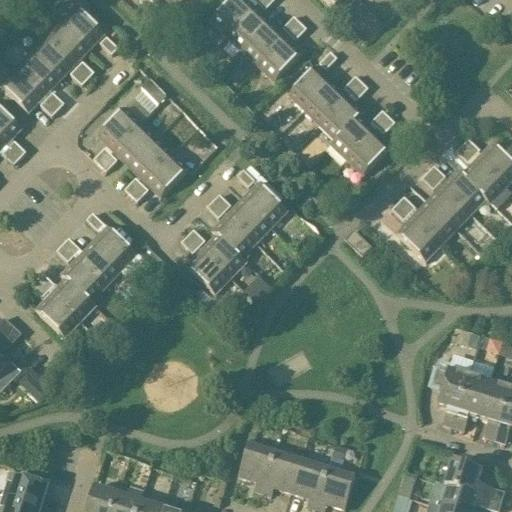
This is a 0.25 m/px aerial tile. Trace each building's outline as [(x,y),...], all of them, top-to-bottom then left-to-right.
[(147,0),(141,7),(152,17),(158,11),(147,0)] [(246,0),(238,0),(212,27),(228,42),(258,11),(246,0)] [(268,0),(254,0),(252,3),(259,10),(268,0)] [(271,0),(268,0),(259,10),(265,15),(276,4),(271,0)] [(358,2),(355,0),(324,0),(342,18),(358,2)] [(91,56),(106,40),(77,11),(62,27),(91,56)] [(258,11),(228,42),(245,57),(274,26),(258,11)] [(300,28),(294,21),(283,33),(289,39),(300,28)] [(274,26),(245,57),(261,73),(290,41),(274,26)] [(91,56),(62,27),(46,43),(76,72),(91,56)] [(300,28),(289,39),(296,45),(307,34),(300,28)] [(306,57),(290,41),(261,73),(277,88),(306,57)] [(107,42),(101,48),(112,59),(119,53),(107,42)] [(76,72),(46,43),(31,58),(61,87),(76,72)] [(337,63),(331,57),(320,68),(326,75),(337,63)] [(61,87),(31,58),(16,74),(46,103),(61,87)] [(306,116),(335,85),(319,69),(290,101),(306,116)] [(77,73),(71,79),(83,90),(89,84),(77,73)] [(46,103),(16,74),(1,90),(31,119),(46,103)] [(363,88),(356,81),(345,92),(352,99),(363,88)] [(150,83),(140,90),(154,109),(163,102),(150,83)] [(335,85),(306,116),(322,131),(351,100),(335,85)] [(368,94),(363,88),(352,99),(358,104),(368,94)] [(47,105),(58,115),(65,109),(54,98),(47,105)] [(351,100),(322,131),(337,145),(363,120),(367,115),(351,100)] [(58,115),(47,105),(41,111),(52,121),(58,115)] [(0,142),(9,151),(24,135),(0,111),(0,142)] [(115,158),(145,128),(129,112),(99,143),(115,158)] [(390,123),(383,115),(372,126),(380,133),(390,123)] [(337,145),(332,150),(349,165),(379,134),(363,120),(337,145)] [(390,123),(380,133),(386,138),(395,128),(390,123)] [(160,143),(145,128),(115,158),(131,174),(160,143)] [(394,149),(379,134),(349,165),(365,180),(394,149)] [(0,142),(0,159),(9,151),(0,142)] [(176,158),(160,143),(131,174),(146,189),(176,158)] [(481,155),(469,144),(463,150),(474,162),(481,155)] [(15,146),(10,152),(21,163),(26,157),(15,146)] [(478,163),(508,193),(511,188),(511,166),(493,147),(478,163)] [(474,162),(463,150),(457,157),(468,168),(474,162)] [(21,163),(10,152),(3,159),(14,170),(21,163)] [(102,172),(113,160),(105,153),(94,165),(102,172)] [(176,158),(146,189),(162,204),(192,174),(176,158)] [(118,165),(113,160),(102,172),(107,177),(118,165)] [(508,193),(478,163),(463,178),(489,205),(493,209),(508,193)] [(435,171),(429,177),(441,188),(447,182),(435,171)] [(458,174),(443,190),(474,220),(489,205),(463,178),(458,174)] [(238,181),(249,193),(255,186),(244,175),(238,181)] [(441,188),(429,177),(422,184),(434,195),(441,188)] [(133,202),(144,191),(136,183),(125,195),(133,202)] [(274,233),(289,217),(260,188),(244,204),(274,233)] [(443,190),(428,206),(459,236),(474,220),(443,190)] [(149,196),(144,191),(133,202),(139,207),(149,196)] [(220,200),(214,206),(225,217),(231,211),(220,200)] [(405,202),(399,208),(412,220),(417,214),(405,202)] [(244,204),(235,214),(228,221),(258,249),(274,233),(244,204)] [(219,224),(225,217),(214,206),(207,212),(219,224)] [(428,206),(413,221),(444,251),(459,236),(428,206)] [(412,220),(399,208),(392,215),(405,227),(412,220)] [(87,225),(99,236),(105,230),(93,218),(87,225)] [(258,249),(228,221),(222,227),(213,236),(219,242),(243,265),(258,249)] [(413,221),(398,237),(429,267),(444,251),(413,221)] [(107,231),(92,247),(122,276),(137,260),(107,231)] [(193,259),(206,246),(194,235),(182,248),(193,259)] [(363,262),(372,252),(355,235),(345,245),(363,262)] [(243,265),(219,242),(205,257),(232,284),(247,268),(243,265)] [(57,256),(69,267),(81,255),(69,243),(57,256)] [(92,247),(77,262),(107,291),(122,276),(92,247)] [(232,284),(205,257),(190,273),(217,300),(232,284)] [(107,291),(77,262),(61,278),(66,282),(92,307),(107,291)] [(32,291),(43,302),(55,290),(44,279),(32,291)] [(66,282),(51,298),(81,327),(97,311),(92,307),(66,282)] [(81,327),(51,298),(36,313),(66,343),(81,327)] [(0,326),(0,344),(12,332),(3,323),(0,326)] [(12,332),(0,344),(0,377),(9,368),(2,360),(21,340),(12,332)] [(464,336),(461,350),(477,354),(481,340),(464,336)] [(452,373),(450,378),(437,375),(433,390),(445,394),(440,410),(451,413),(446,428),(457,431),(473,378),(471,377),(470,379),(452,373)] [(19,387),(42,408),(52,398),(29,377),(19,387)] [(473,378),(457,431),(468,435),(473,420),(482,423),(493,386),(476,381),(474,378),(473,378)] [(493,386),(482,423),(492,426),(488,441),(498,444),(511,398),(511,389),(509,389),(506,390),(493,386)] [(511,398),(498,444),(509,448),(511,438),(511,398)] [(265,497),(278,452),(251,444),(240,481),(258,487),(256,494),(265,497)] [(278,452),(265,497),(273,500),(276,492),(293,497),(305,461),(278,452)] [(318,511),(332,469),(305,461),(293,497),(310,503),(308,510),(315,511),(318,511)] [(508,497),(498,494),(482,489),(486,476),(455,466),(448,489),(451,491),(505,507),(508,497)] [(347,511),(358,477),(332,469),(318,511),(327,511),(328,508),(340,511),(347,511)] [(2,497),(1,501),(4,502),(37,511),(58,511),(60,507),(45,502),(51,484),(28,477),(26,485),(11,481),(7,495),(2,497)] [(408,511),(413,483),(398,481),(392,511),(408,511)] [(503,511),(505,507),(451,491),(444,511),(478,511),(479,511),(482,511),(503,511)] [(114,511),(118,499),(95,492),(88,511),(114,511)] [(139,511),(142,506),(118,499),(114,511),(139,511)] [(3,507),(1,511),(37,511),(4,502),(1,501),(0,504),(3,507)]
